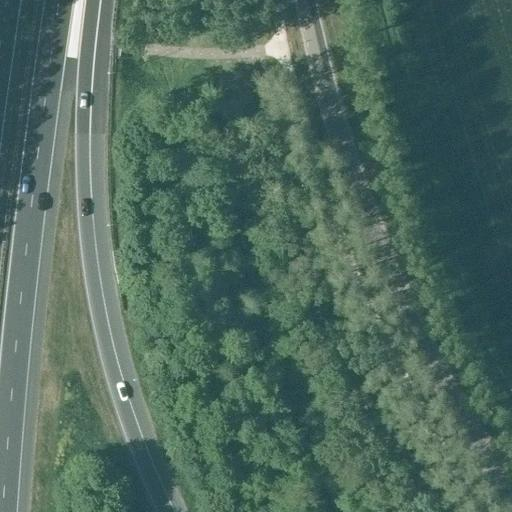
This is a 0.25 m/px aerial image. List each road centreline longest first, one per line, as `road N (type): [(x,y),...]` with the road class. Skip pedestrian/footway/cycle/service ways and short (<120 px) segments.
road 1 (tertiary): [(511,511),(376,255),(305,0)]
road 2 (motorway): [(168,511),(122,402),(90,258),(83,179),(95,0)]
road 3 (motorway): [(2,511),(59,0)]
